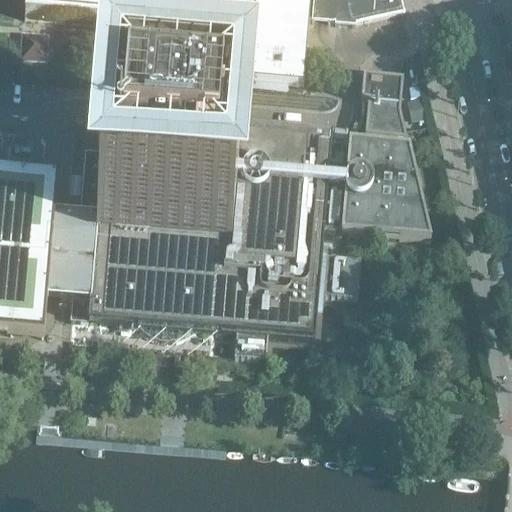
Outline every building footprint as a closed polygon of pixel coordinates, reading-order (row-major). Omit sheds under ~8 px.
[(26,0),(24,23),(249,43),(253,0),(26,0)] [(303,89),(310,0),(253,0),(249,43),(228,41),(224,82),(303,89)] [(400,8),(398,0),(313,0),(311,26),(333,28),(333,27),(334,27),(334,29),(355,31),(355,27),(404,17),(404,16),(402,16),(401,8),(400,8)] [(45,65),(47,41),(32,40),(22,48),(21,63),(45,65)] [(398,112),(401,78),(362,75),(359,102),(367,103),(366,117),(365,117),(364,136),(405,140),(398,112)] [(321,263),(327,204),(339,205),(341,189),(336,189),(338,165),(330,164),(332,140),(240,132),(241,120),(190,116),(188,128),(173,126),(174,117),(156,115),(155,125),(106,120),(102,154),(85,152),(79,218),(59,217),(51,216),(54,185),(49,184),(46,216),(23,214),(27,175),(5,173),(1,214),(0,213),(0,341),(40,345),(44,303),(51,304),(71,306),(70,326),(138,332),(141,335),(144,338),(147,340),(150,342),(153,343),(157,344),(161,345),(164,345),(168,346),(172,345),(176,345),(179,343),(182,342),(185,341),(187,339),(191,336),(236,340),(234,363),(265,366),(267,343),(314,347),(318,302),(356,306),(360,266),(321,263)] [(427,243),(405,150),(345,145),(337,235),(427,243)]
